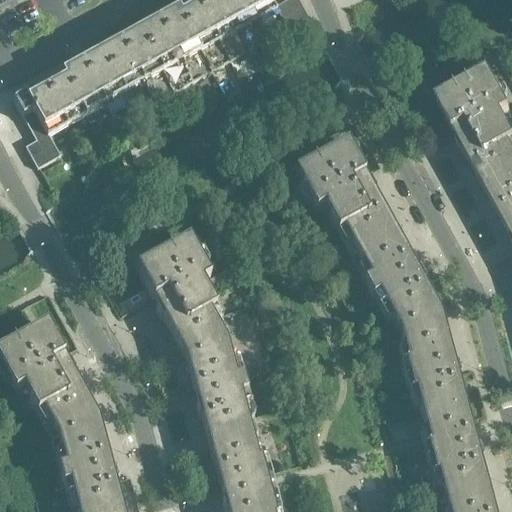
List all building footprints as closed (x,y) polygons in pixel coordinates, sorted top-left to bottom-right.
[(154,106),(229,65),(285,34),(285,35),(308,22),(295,0),(292,0),(273,11),(266,0),(200,0),(13,104),(35,145),(25,151),(37,173),(60,160),(48,139),(122,98),(134,119),(155,107),(154,106)] [(511,177),(511,138),(507,129),(502,120),(510,115),(488,77),(436,106),(456,142),(455,145),(460,155),(464,156),(484,193),(511,177)] [(391,230),(373,198),(374,194),(369,185),(366,184),(346,148),(293,177),(314,215),(322,211),(347,255),(391,230)] [(511,177),(484,193),(511,243),(511,246),(511,248),(511,177)] [(423,284),(418,274),(415,274),(391,230),(347,255),(372,300),(378,297),(383,306),(377,310),(378,312),(384,308),(399,335),(437,313),(422,287),(423,284)] [(229,337),(206,296),(201,286),(209,282),(188,244),(135,273),(155,309),(154,312),(159,322),(163,322),(185,362),(227,351),(226,346),(223,340),(229,337)] [(453,367),(444,333),(439,318),(437,313),(399,335),(406,363),(400,365),(404,382),(409,381),(411,392),(407,393),(408,395),(414,393),(421,419),(464,408),(457,382),(458,379),(456,369),(453,367)] [(97,423),(74,381),(73,379),(74,375),(69,366),(65,365),(45,329),(0,353),(0,370),(14,396),(22,392),(50,442),(99,429),(97,423)] [(242,407),(240,397),(246,395),(242,378),(235,380),(227,351),(185,362),(196,406),(195,409),(197,419),(200,421),(208,449),(251,438),(257,436),(249,406),(242,407)] [(478,452),(475,451),(470,431),(468,425),(471,424),(466,407),(464,408),(421,419),(427,443),(429,447),(422,449),(427,466),(431,465),(434,475),(430,476),(437,502),(486,489),(479,465),(481,463),(478,452)] [(121,511),(115,487),(116,484),(114,474),(111,472),(99,429),(50,442),(62,487),(69,486),(75,511),(121,511)] [(221,499),(222,502),(221,505),(222,511),(277,511),(275,502),(271,503),(268,493),(272,491),(270,485),(264,461),(257,463),(251,438),(208,449),(221,499)] [(492,511),(486,489),(437,502),(439,511),(492,511)]
